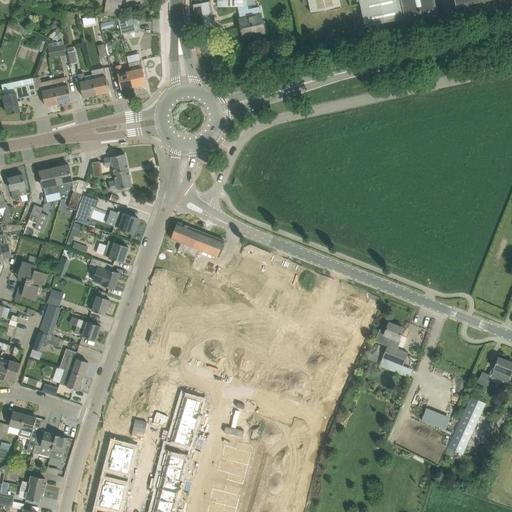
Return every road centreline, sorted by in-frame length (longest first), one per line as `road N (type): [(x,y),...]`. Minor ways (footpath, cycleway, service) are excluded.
road 1 (unclassified): [(207,216),(234,149),(263,124),(511,68)]
road 2 (residential): [(223,387),(320,413),(381,284)]
road 3 (secondary): [(288,88),(511,32)]
road 4 (secondary): [(94,417),(169,202)]
road 5 (tertiary): [(381,284),(207,216)]
road 6 (tertiary): [(511,336),(381,284)]
road 7 (residential): [(192,511),(223,387)]
